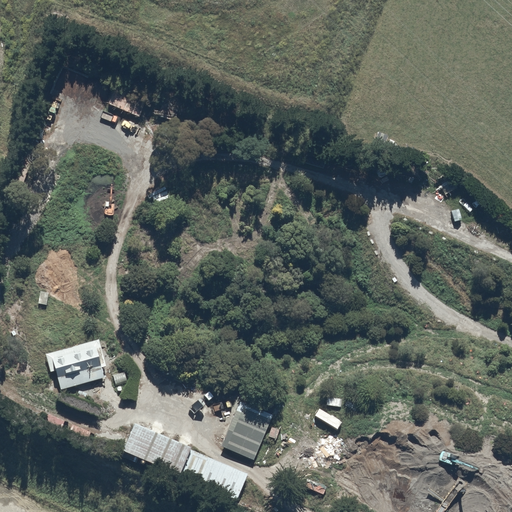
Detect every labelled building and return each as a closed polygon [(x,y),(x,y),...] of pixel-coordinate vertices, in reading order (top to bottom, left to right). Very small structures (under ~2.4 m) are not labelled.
[(162,121),(167,109),(155,104),(156,100),(116,85),(107,108),(147,123),(150,116),(162,121)] [(183,130),(166,130),(166,138),(182,139),(183,130)] [(106,369),(99,342),(45,356),(50,375),(54,374),(59,392),(103,380),(101,370),(106,369)] [(239,403),(220,448),(252,462),(271,417),(239,403)] [(235,503),(245,477),(133,428),(121,455),(178,480),(179,478),(235,503)]
